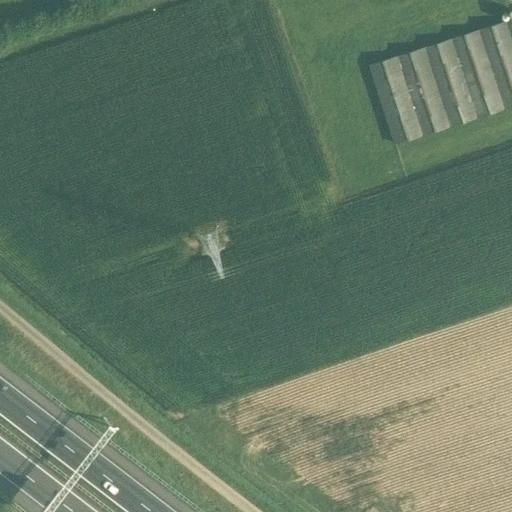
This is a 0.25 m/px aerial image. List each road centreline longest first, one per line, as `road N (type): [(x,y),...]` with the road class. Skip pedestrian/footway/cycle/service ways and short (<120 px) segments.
road 1 (unclassified): [(254,511),(0,306)]
road 2 (motorway): [(149,511),(0,396)]
road 3 (track): [(0,46),(137,0)]
